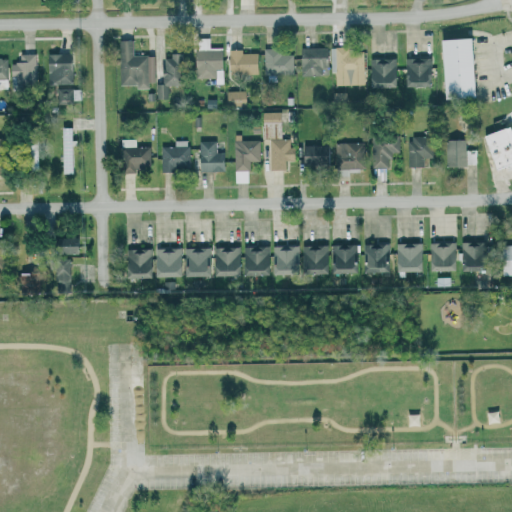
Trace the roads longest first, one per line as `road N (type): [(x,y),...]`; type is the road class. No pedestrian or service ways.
road 1 (residential): [(0,207),(511,193)]
road 2 (residential): [(0,24),(433,16),(488,0)]
road 3 (residential): [(98,0),(104,283)]
